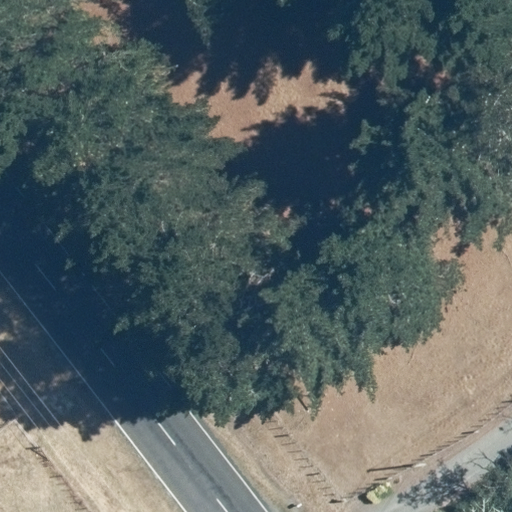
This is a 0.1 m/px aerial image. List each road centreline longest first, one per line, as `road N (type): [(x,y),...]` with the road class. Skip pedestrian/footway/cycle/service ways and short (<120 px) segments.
road 1 (tertiary): [(0,221),(225,511)]
road 2 (unknown): [(354,511),(511,388)]
